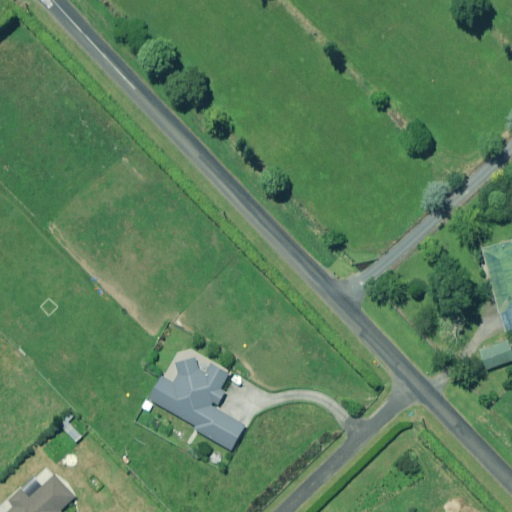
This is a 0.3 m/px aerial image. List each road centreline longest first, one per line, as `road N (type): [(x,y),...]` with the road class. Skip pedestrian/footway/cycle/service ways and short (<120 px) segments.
road 1 (unclassified): [(55,0),(511,481)]
road 2 (unknown): [(419,385),(288,511)]
